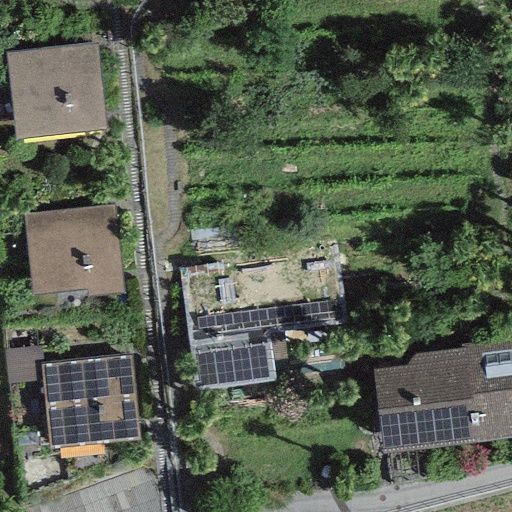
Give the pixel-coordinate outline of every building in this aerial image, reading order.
[(97,40),(6,50),(15,128),(105,118),(97,40)] [(114,200),(23,211),(33,293),(123,282),(114,200)] [(265,291),(184,302),(195,384),(289,371),(279,298),(267,300),(265,291)] [(413,357),(375,362),(386,448),(511,431),(511,335),(412,348),(413,357)] [(131,351),(40,361),(48,439),(139,429),(131,351)]
